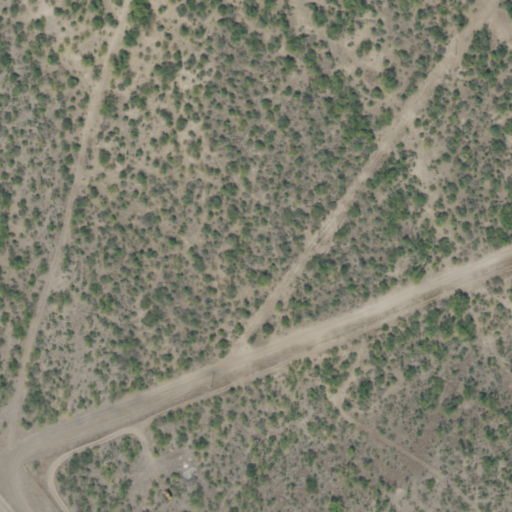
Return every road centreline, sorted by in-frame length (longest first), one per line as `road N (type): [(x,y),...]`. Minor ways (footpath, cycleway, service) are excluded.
road 1 (residential): [(0,461),(21,415),(132,0)]
road 2 (residential): [(511,389),(473,311),(423,144),(371,66),(317,26),(299,0)]
